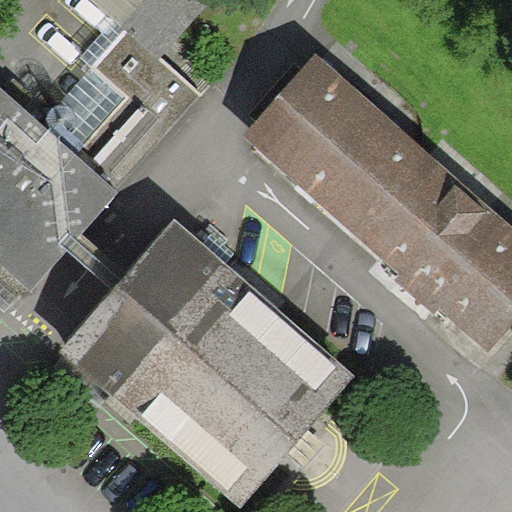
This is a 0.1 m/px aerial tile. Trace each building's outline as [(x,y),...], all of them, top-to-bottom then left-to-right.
[(89,0),(122,27),(145,0),(89,0)] [(374,256),(444,178),(321,71),(252,150),(374,256)] [(117,205),(2,100),(0,101),(0,272),(30,299),(117,205)] [(511,330),(511,237),(444,178),(374,256),(489,357),(511,330)] [(355,385),(181,235),(70,363),(241,511),(244,511),(300,449),(355,385)]
